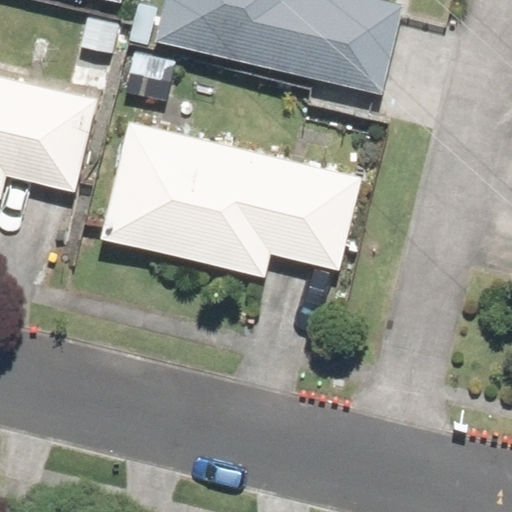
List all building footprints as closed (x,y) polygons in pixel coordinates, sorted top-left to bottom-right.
[(138,0),(130,32),(325,79),(319,101),(359,110),(364,90),(377,94),(399,0),(159,0),(159,6),(138,0)] [(135,49),(123,92),(163,103),(175,60),(135,49)] [(0,178),(44,189),(66,195),(91,96),(0,73),(0,178)] [(360,174),(124,118),(97,233),(260,271),(265,252),(337,269),(360,174)] [(73,296),(92,213),(42,201),(38,218),(18,214),(3,280),(73,296)]
